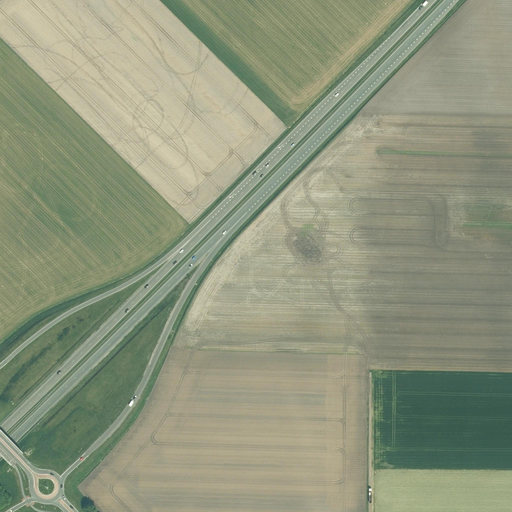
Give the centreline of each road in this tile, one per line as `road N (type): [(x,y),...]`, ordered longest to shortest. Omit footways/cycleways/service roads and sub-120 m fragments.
road 1 (trunk): [(0,451),(231,223)]
road 2 (trunk): [(60,483),(129,406),(188,287),(231,223)]
road 3 (trunk): [(231,223),(449,0)]
road 4 (trunk): [(430,0),(213,220)]
road 5 (trunk): [(213,220),(0,432)]
road 6 (trunk): [(213,220),(0,365)]
road 7 (unclassified): [(369,511),(369,373)]
